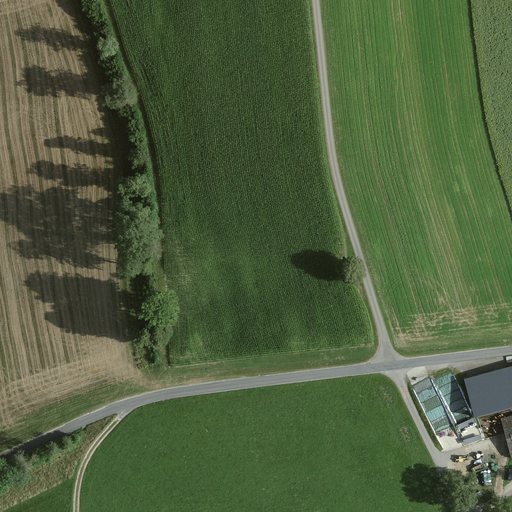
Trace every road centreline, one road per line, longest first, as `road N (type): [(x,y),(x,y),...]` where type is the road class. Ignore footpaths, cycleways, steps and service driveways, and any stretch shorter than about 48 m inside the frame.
road 1 (unclassified): [(0,460),(155,396),(511,351)]
road 2 (track): [(316,0),(331,146),(392,365)]
road 3 (track): [(464,511),(392,365)]
road 4 (track): [(76,511),(84,462),(129,403)]
